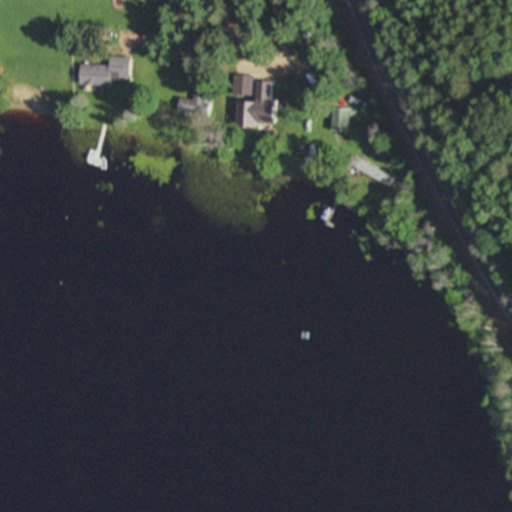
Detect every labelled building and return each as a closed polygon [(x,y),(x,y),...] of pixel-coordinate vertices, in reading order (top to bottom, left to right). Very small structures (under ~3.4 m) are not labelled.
[(107,89),(108,81),(127,81),(128,59),(107,58),(107,68),(77,67),(76,88),(107,89)] [(231,100),(235,100),(233,127),(269,129),(272,85),(254,83),(255,78),(232,76),(231,100)] [(330,133),(347,133),(347,111),(330,111),(330,133)] [(312,146),(298,145),(298,157),(311,158),(312,146)] [(345,167),(387,191),(393,180),(351,156),(345,167)]
